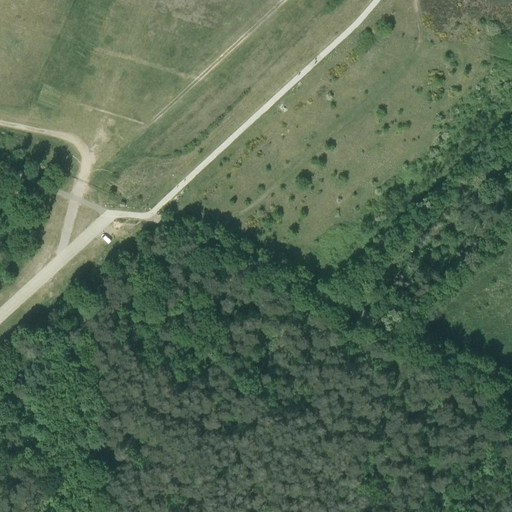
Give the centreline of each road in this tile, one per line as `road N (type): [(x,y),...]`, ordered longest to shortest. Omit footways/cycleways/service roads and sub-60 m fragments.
road 1 (unknown): [(365,472),(235,387),(197,342),(191,274),(210,230),(259,201),(417,52),(416,0)]
road 2 (unclassified): [(511,391),(316,288),(146,215)]
road 3 (unknown): [(0,187),(44,204),(91,336),(121,350),(142,344),(179,352),(197,342)]
road 4 (track): [(87,163),(122,144),(281,0)]
road 5 (unclassified): [(0,316),(110,215),(146,215)]
road 6 (track): [(0,164),(110,215)]
